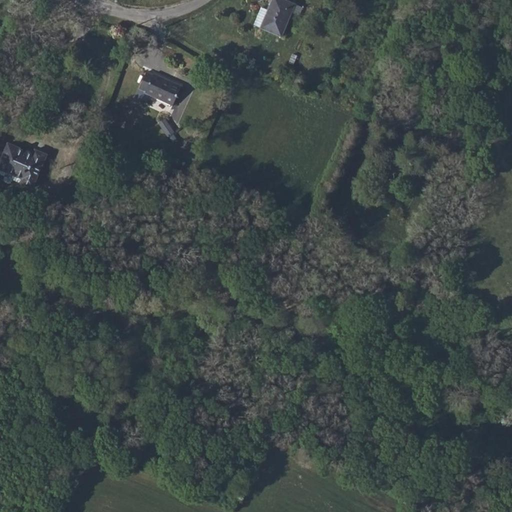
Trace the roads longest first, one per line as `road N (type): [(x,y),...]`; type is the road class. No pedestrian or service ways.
road 1 (track): [(487,511),(359,468),(202,399),(112,380),(60,474)]
road 2 (track): [(194,51),(257,81),(511,151)]
road 3 (unclassified): [(203,0),(154,16),(86,0)]
